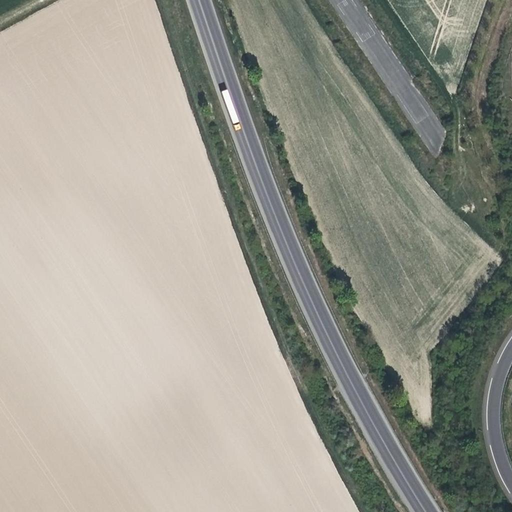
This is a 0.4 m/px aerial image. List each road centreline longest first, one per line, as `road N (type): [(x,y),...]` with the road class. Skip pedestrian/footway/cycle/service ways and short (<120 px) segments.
road 1 (primary): [(424,511),(317,315),(235,114),(200,0)]
road 2 (unclassified): [(437,143),(343,0)]
road 3 (motorway): [(511,355),(493,421),(511,474)]
